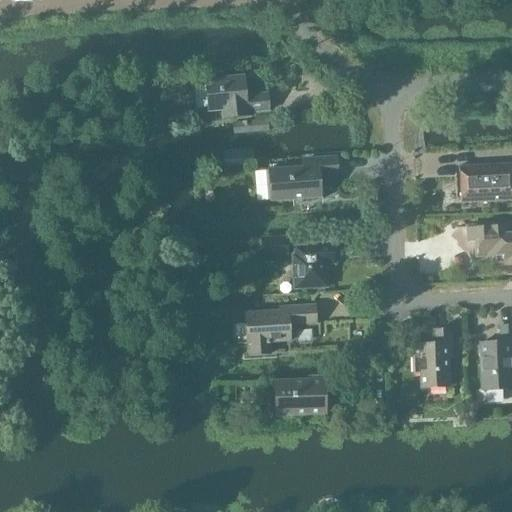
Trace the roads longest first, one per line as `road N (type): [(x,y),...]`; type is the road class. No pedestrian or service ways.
road 1 (residential): [(397,304),(390,89)]
road 2 (residential): [(144,0),(0,6)]
road 3 (residential): [(390,89),(334,62),(286,0)]
road 4 (residential): [(390,89),(511,80)]
